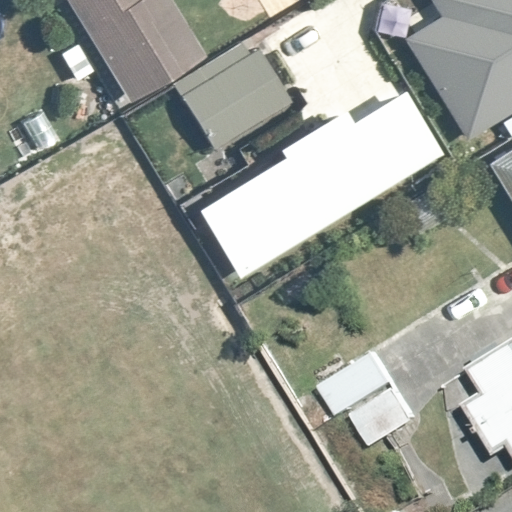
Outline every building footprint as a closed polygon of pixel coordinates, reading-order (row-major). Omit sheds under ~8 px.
[(511,0),(427,0),(435,11),(400,32),(466,138),(511,109),(511,0)] [(291,99),(250,34),(174,83),(216,148),(291,99)] [(340,120),(289,151),(292,156),(202,211),(242,276),(445,151),(407,89),(351,123),(347,118),(340,120)] [(121,145),(106,120),(1,182),(16,207),(121,145)] [(511,146),(486,164),(511,203),(511,146)] [(511,341),(473,365),(488,390),(464,404),(494,452),(508,444),(511,450),(511,341)] [(416,421),(370,350),(321,382),(342,416),(352,410),(376,447),(416,421)]
